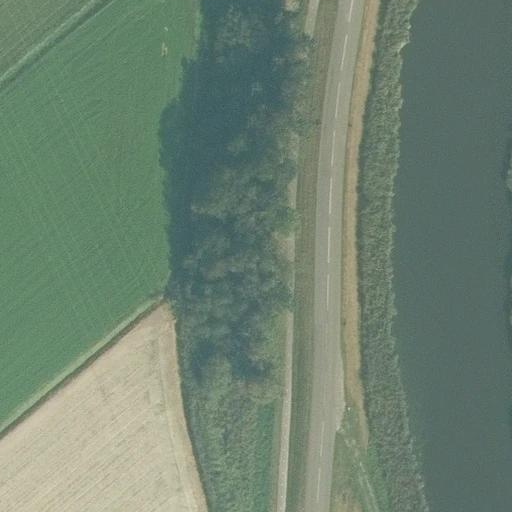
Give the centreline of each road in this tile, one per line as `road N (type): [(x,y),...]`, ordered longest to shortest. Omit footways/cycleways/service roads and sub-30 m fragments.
road 1 (tertiary): [(326,368),(333,136),(352,0)]
road 2 (tertiary): [(326,368),(314,511)]
